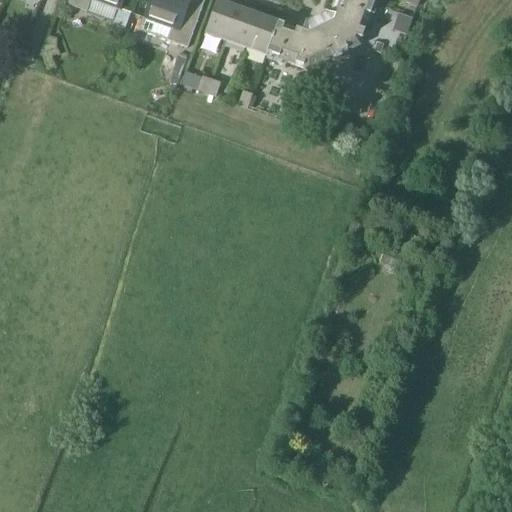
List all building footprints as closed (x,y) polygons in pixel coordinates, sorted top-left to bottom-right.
[(116,10),(118,11),(122,0),(68,0),(66,7),(75,10),(89,3),(90,1),(116,10)] [(171,30),(170,33),(177,46),(186,50),(200,11),(187,6),(189,0),(149,0),(143,20),(144,21),(144,20),(171,30)] [(357,49),(372,7),(352,0),(340,0),(334,20),(335,20),(331,32),(357,49)] [(418,0),(404,0),(403,5),(415,9),(418,0)] [(215,3),(204,36),(225,43),(236,11),(215,3)] [(118,11),(116,10),(110,27),(123,33),(129,15),(118,11)] [(245,51),(257,18),(236,11),(225,43),(245,51)] [(278,25),(257,18),(245,51),(266,58),(267,57),(277,27),(278,25)] [(303,36),(277,27),(267,57),(309,72),(307,44),(300,42),(303,36)] [(321,36),(316,39),(307,44),(309,72),(333,60),(357,49),(331,32),(321,36)] [(176,86),(185,61),(177,58),(168,84),(176,86)] [(220,87),(202,81),(197,93),(215,100),(220,87)] [(238,108),(247,111),(252,98),(242,95),(238,108)] [(379,265),(398,272),(403,257),(384,250),(379,265)] [(511,511),(511,393),(507,408),(511,409),(472,511),(511,511)]
